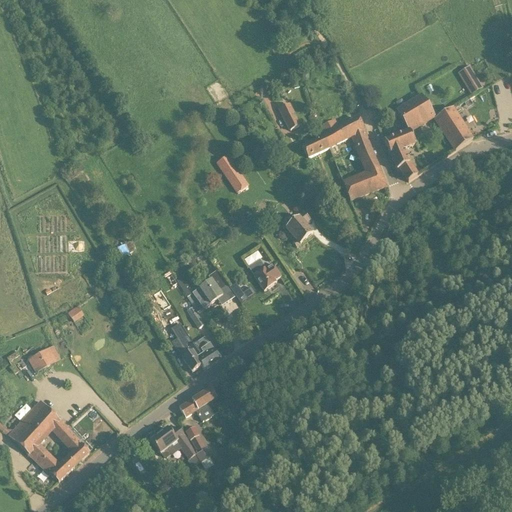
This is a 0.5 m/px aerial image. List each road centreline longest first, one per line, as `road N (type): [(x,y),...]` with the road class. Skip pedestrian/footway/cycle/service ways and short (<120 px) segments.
road 1 (unclassified): [(40,511),(133,431),(333,290),(400,196)]
road 2 (unclassified): [(400,196),(330,49),(296,0)]
road 3 (unclassified): [(400,196),(464,154),(511,139)]
